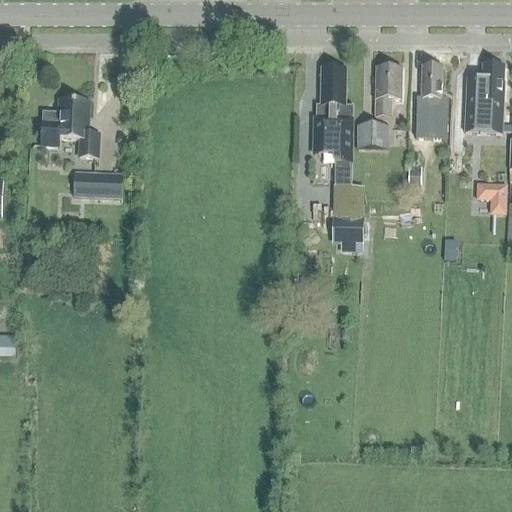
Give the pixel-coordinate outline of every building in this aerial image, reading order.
[(502,69),(483,68),(482,83),(476,83),(475,111),(474,136),(501,137),(504,84),(502,84),(502,69)] [(422,69),(421,101),(416,101),(415,117),(416,117),(415,131),(415,135),(421,135),(421,131),(433,131),(434,117),(431,117),(432,101),(443,102),(443,89),(441,89),(441,70),(422,69)] [(375,70),(374,120),(390,120),(391,102),(401,103),(401,71),(375,70)] [(345,88),(343,88),(343,71),(323,71),(323,94),(320,94),(320,108),(321,108),(320,122),(314,122),(314,157),(335,157),(334,188),(351,189),(353,108),(345,108),(345,88)] [(59,103),(58,116),(43,115),(41,149),(58,150),(58,141),(80,142),(79,160),(97,161),(98,137),(87,136),(89,105),(59,103)] [(457,140),(473,140),(474,136),(475,111),(451,109),(449,151),(457,152),(457,140)] [(357,152),(386,153),(387,128),(357,127),(357,152)] [(418,174),(408,174),(408,186),(418,186),(418,174)] [(74,175),(72,200),(121,203),(122,177),(74,175)] [(506,204),(507,189),(478,188),(478,202),(506,204)] [(371,209),(371,221),(382,222),(383,210),(371,209)] [(455,263),(455,244),(444,244),(443,263),(455,263)]
